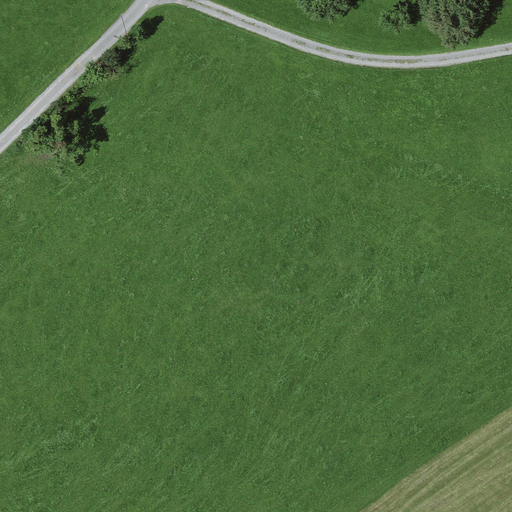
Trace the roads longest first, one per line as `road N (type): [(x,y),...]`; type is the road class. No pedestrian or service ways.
road 1 (track): [(511,51),(381,65),(187,0)]
road 2 (track): [(149,0),(0,144)]
